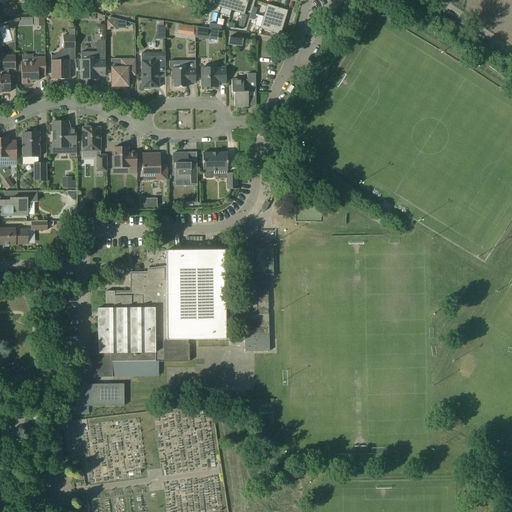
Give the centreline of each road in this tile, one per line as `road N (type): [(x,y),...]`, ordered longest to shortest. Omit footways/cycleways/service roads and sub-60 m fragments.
road 1 (residential): [(288,62),(263,123),(250,202),(232,221),(202,230),(94,232),(85,239),(83,268),(0,265)]
road 2 (residential): [(143,125),(154,107),(216,110),(219,124),(207,134),(152,133)]
road 3 (residential): [(0,120),(65,101),(143,125)]
